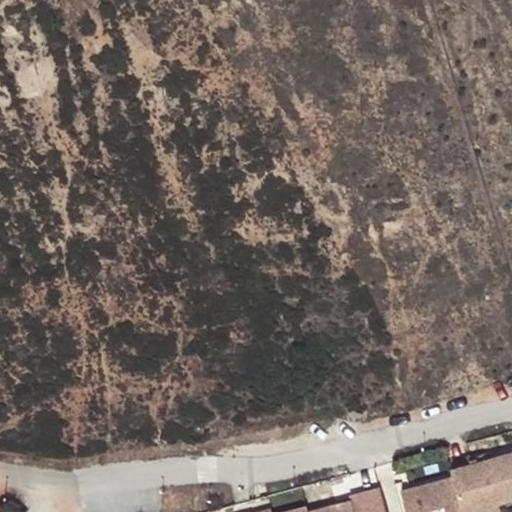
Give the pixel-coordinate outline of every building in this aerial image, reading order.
[(454,465),(464,505),(479,501),(481,511),(492,511),(503,509),(500,496),(511,493),(511,446),(453,462),(454,465)] [(406,511),(465,511),(464,505),(454,465),(398,479),(406,511)] [(340,499),(311,507),(312,511),(389,511),(382,484),(353,491),(354,496),(356,501),(341,505),(340,499)] [(354,496),(340,499),(341,505),(356,501),(354,496)] [(481,511),(479,501),(464,505),(465,511),(481,511)] [(310,502),(276,510),(270,511),(255,511),(255,509),(244,511),(312,511),(311,507),(310,502)]
